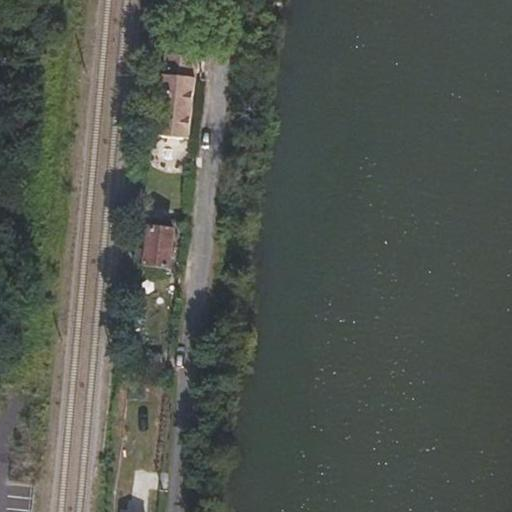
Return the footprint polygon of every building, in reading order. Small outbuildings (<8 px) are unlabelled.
[(186,142),(195,60),(162,57),(153,138),(186,142)] [(178,222),(178,209),(142,206),(141,220),(157,222),(157,220),(178,222)] [(147,267),(150,230),(137,228),(134,266),(147,267)] [(169,270),(173,232),(150,230),(147,267),(169,270)] [(160,374),(161,354),(134,351),(132,371),(160,374)]
